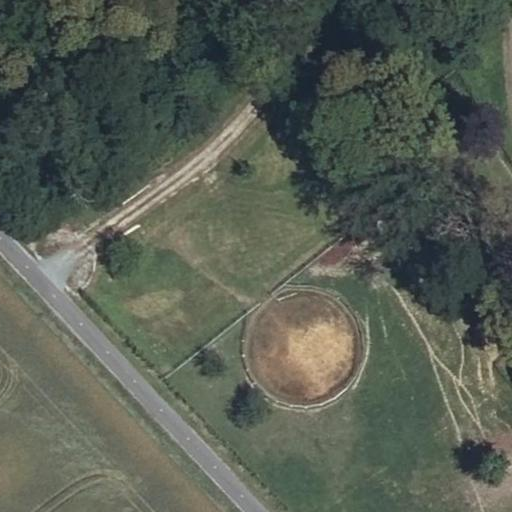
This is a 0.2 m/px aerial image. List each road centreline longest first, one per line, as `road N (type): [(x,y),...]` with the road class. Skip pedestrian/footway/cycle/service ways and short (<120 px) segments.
road 1 (unknown): [(57,287),(299,69),(352,0)]
road 2 (tertiary): [(257,511),(0,223)]
